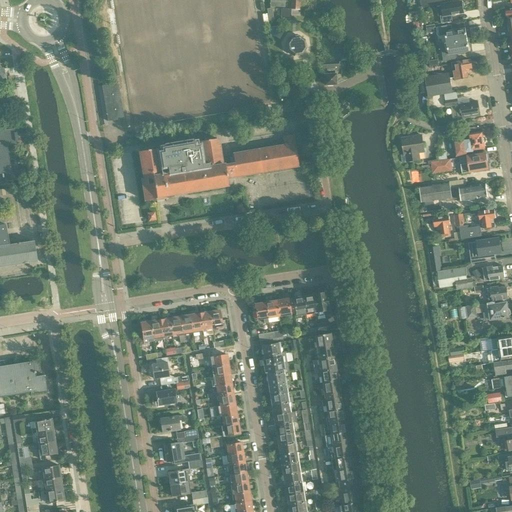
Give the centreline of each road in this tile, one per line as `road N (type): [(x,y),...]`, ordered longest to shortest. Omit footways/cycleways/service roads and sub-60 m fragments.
road 1 (secondary): [(105,307),(74,100),(51,40)]
road 2 (residential): [(0,323),(56,314),(86,511)]
road 3 (residential): [(334,269),(378,511)]
road 4 (residential): [(269,511),(232,287)]
road 5 (residential): [(120,240),(325,208)]
road 6 (secondary): [(140,511),(105,307)]
road 7 (residential): [(511,192),(482,0)]
road 8 (residential): [(105,307),(232,287)]
